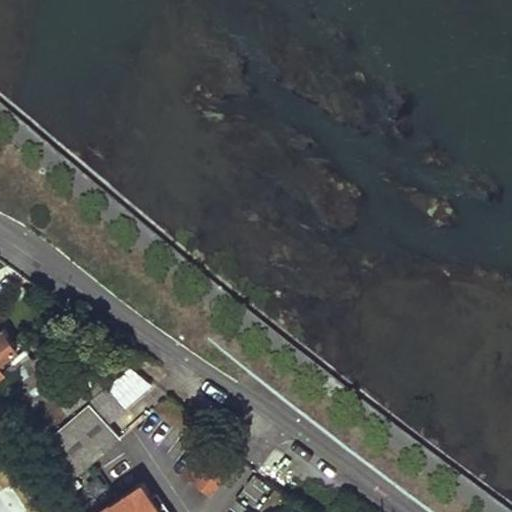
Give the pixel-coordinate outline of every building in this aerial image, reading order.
[(0,379),(5,375),(2,369),(20,356),(4,331),(0,333),(0,379)] [(124,346),(75,385),(81,393),(73,399),(43,356),(32,363),(69,418),(108,384),(136,360),(124,346)] [(0,379),(0,396),(34,447),(69,418),(32,363),(25,354),(20,356),(2,369),(5,375),(0,379)] [(34,447),(61,487),(99,453),(121,435),(116,429),(133,413),(108,384),(69,418),(34,447)] [(121,435),(99,453),(104,461),(126,442),(121,435)] [(231,470),(204,448),(182,476),(189,482),(192,480),(210,495),(231,470)] [(157,511),(159,508),(139,479),(95,506),(99,511),(157,511)]
